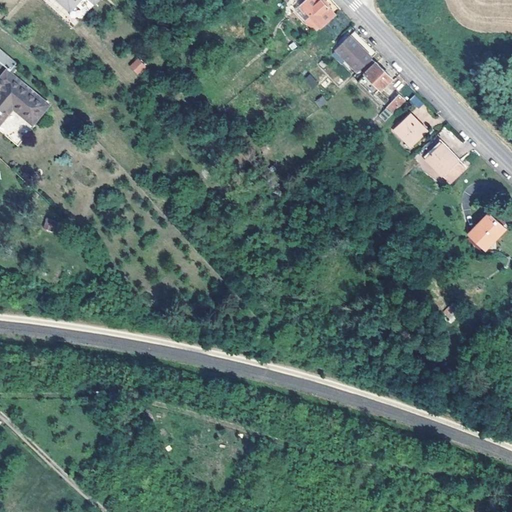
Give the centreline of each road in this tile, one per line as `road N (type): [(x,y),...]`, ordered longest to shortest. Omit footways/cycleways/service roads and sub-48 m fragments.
road 1 (tertiary): [(511,162),(349,0)]
road 2 (track): [(0,396),(117,395),(158,403)]
road 3 (track): [(109,511),(0,412)]
